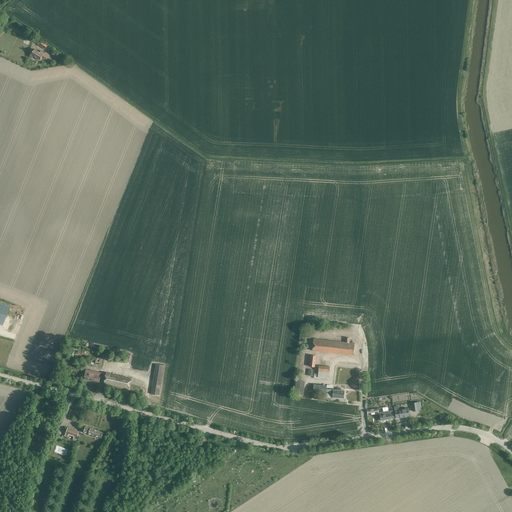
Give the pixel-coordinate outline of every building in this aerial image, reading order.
[(37,44),(44,49),(47,46),(40,40),(37,44)] [(33,51),(31,49),(30,52),(32,53),(29,56),(32,58),(34,56),(40,60),(43,56),(47,59),(49,55),(45,52),(44,53),(41,51),(39,53),(34,49),(33,51)] [(0,324),(2,325),(8,306),(0,303),(0,324)] [(353,355),(355,343),(350,343),(350,338),(346,337),(346,342),(314,339),(313,351),(353,355)] [(159,395),(163,366),(155,365),(151,394),(159,395)] [(319,366),(318,377),(329,378),(330,367),(319,366)] [(100,382),(101,373),(93,371),(86,369),(84,379),(100,382)] [(106,383),(130,388),(132,376),(109,372),(106,383)] [(296,380),(295,393),(303,394),(305,381),(296,380)] [(314,384),(314,391),(326,392),(326,397),(331,397),(331,389),(327,389),(327,385),(314,384)] [(344,399),(345,391),(333,390),(332,398),(344,399)] [(401,418),(410,416),(409,408),(400,409),(401,418)] [(379,412),(381,421),(395,419),(394,410),(379,412)] [(102,438),(103,433),(86,427),(85,429),(83,428),(82,432),(102,438)] [(78,437),(80,432),(68,428),(67,434),(78,437)]
